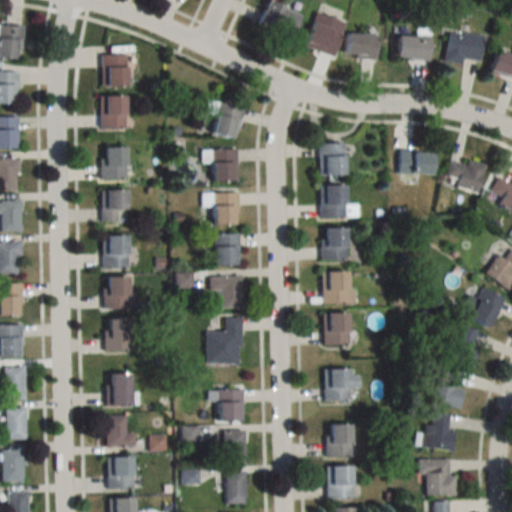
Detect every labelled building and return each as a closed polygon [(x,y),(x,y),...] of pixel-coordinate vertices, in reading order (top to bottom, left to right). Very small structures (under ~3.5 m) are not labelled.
[(252,26),(285,39),(294,14),(261,1),(252,26)] [(329,56),(340,21),(310,12),(299,47),(329,56)] [(18,26),(0,24),(0,57),(17,58),(18,26)] [(480,35),(445,30),(441,61),(460,64),(461,59),(476,61),(480,35)] [(373,34),(340,34),(340,58),(373,58),(373,34)] [(392,59),(426,59),(427,35),(392,35),(392,59)] [(511,79),(511,53),(491,48),(484,73),(511,79)] [(98,86),(121,86),(121,53),(98,53),(98,86)] [(0,102),(13,103),(13,71),(0,71),(0,102)] [(96,96),(96,128),(121,128),(121,96),(96,96)] [(237,105),(204,100),(202,113),(210,115),(207,134),(232,138),(237,105)] [(0,116),(0,147),(14,148),(14,116),(0,116)] [(315,142),(315,175),(340,175),(339,142),(315,142)] [(98,178),(121,178),(121,147),(98,147),(98,178)] [(233,148),(207,149),(208,181),(233,181),(233,148)] [(395,172),(428,175),(429,152),(397,150),(395,172)] [(14,158),(0,157),(0,189),(14,190),(14,158)] [(441,186),(475,193),(481,164),(447,157),(441,186)] [(485,197),(511,210),(511,180),(497,173),(485,197)] [(316,217),(340,217),(340,185),(316,185),(316,217)] [(96,190),(96,221),(121,221),(121,190),(96,190)] [(0,230),(16,231),(16,199),(0,199),(0,230)] [(318,228),(318,259),(342,259),(342,228),(318,228)] [(236,266),(236,234),(209,234),(209,266),(236,266)] [(98,235),(98,268),(123,268),(123,235),(98,235)] [(0,273),(17,274),(17,240),(0,240),(0,273)] [(511,270),(511,250),(508,248),(500,258),(495,255),(481,272),(504,291),(511,280),(511,272),(511,271),(511,270)] [(343,272),(318,272),(318,303),(343,303),(343,272)] [(238,308),(238,276),(206,276),(206,292),(214,292),(214,308),(238,308)] [(101,309),(124,309),(124,277),(101,277),(101,309)] [(0,314),(18,315),(18,283),(0,282),(0,314)] [(457,314),(485,328),(500,298),(472,284),(457,314)] [(319,345),(343,345),(343,313),(319,313),(319,345)] [(102,318),(102,351),(126,351),(126,318),(102,318)] [(0,355),(19,356),(19,325),(0,324),(0,355)] [(475,332),(460,325),(446,358),(469,367),(476,349),(469,346),(475,332)] [(0,398),(21,398),(21,366),(0,365),(0,398)] [(461,389),(455,388),(460,373),(438,366),(428,399),(455,408),(461,389)] [(346,400),(346,387),(352,387),(352,375),(345,375),(345,369),(320,369),(320,400),(346,400)] [(104,405),(126,405),(126,373),(104,373),(104,405)] [(239,388),(214,388),(214,420),(239,420),(239,388)] [(2,439),(22,439),(22,408),(2,408),(2,439)] [(420,425),(419,448),(450,450),(451,431),(444,431),(445,414),(429,413),(428,425),(420,425)] [(101,446),(131,446),(131,432),(121,432),(121,414),(101,414),(101,446)] [(346,424),(322,424),(322,456),(346,456),(346,424)] [(241,464),(241,429),(219,429),(219,464),(241,464)] [(0,449),(0,482),(22,482),(22,449),(0,449)] [(103,489),(128,489),(128,456),(103,456),(103,489)] [(452,495),(452,475),(446,475),(446,459),(417,459),(417,495),(452,495)] [(348,498),(348,466),(322,466),(322,498),(348,498)] [(241,504),(241,471),(222,471),(222,504),(241,504)] [(23,511),(24,491),(4,491),(4,511),(23,511)] [(105,511),(131,511),(132,498),(105,498),(105,511)] [(444,511),(445,501),(429,501),(428,511),(444,511)]
